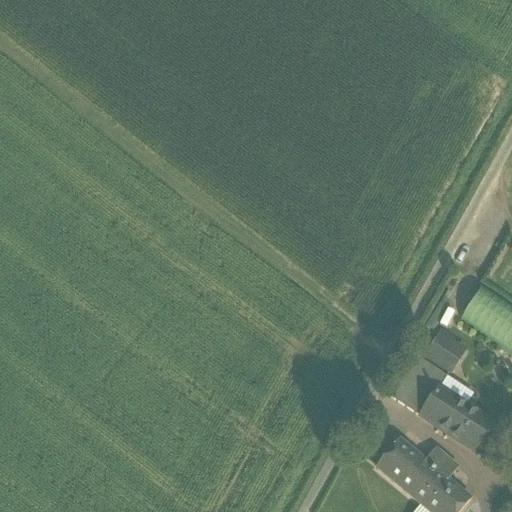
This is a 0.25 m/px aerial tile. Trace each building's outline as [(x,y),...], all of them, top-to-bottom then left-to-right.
[(511,309),(482,287),(459,319),(511,357),(511,356),(511,309)] [(448,377),(466,350),(438,332),(421,359),(448,377)] [(438,392),(405,370),(386,400),(419,421),(438,392)] [(492,428),(438,392),(419,421),(474,456),(492,428)] [(388,436),(366,463),(377,472),(399,445),(388,436)] [(419,461),(399,445),(377,472),(396,489),(419,461)] [(454,475),(433,457),(425,467),(445,483),(446,484),(454,475)] [(425,467),(419,461),(396,489),(420,508),(429,497),(432,499),(445,483),(425,467)] [(445,483),(432,499),(429,497),(420,508),(424,511),(461,511),(469,503),(446,484),(445,483)]
